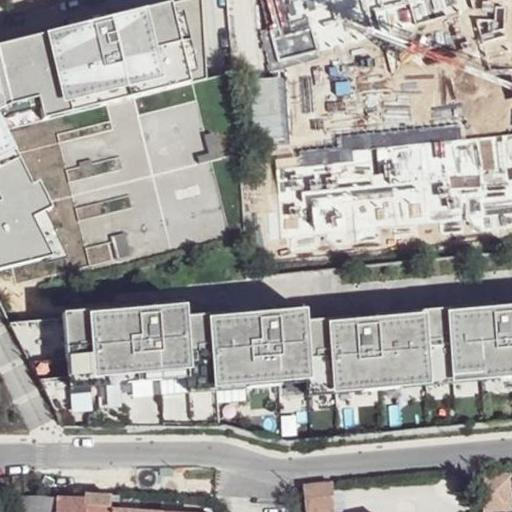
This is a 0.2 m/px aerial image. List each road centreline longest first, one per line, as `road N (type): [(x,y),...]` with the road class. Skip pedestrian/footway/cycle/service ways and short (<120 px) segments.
road 1 (unclassified): [(0,452),(217,454),(286,474),(511,449)]
road 2 (unknown): [(450,102),(498,87),(494,0)]
